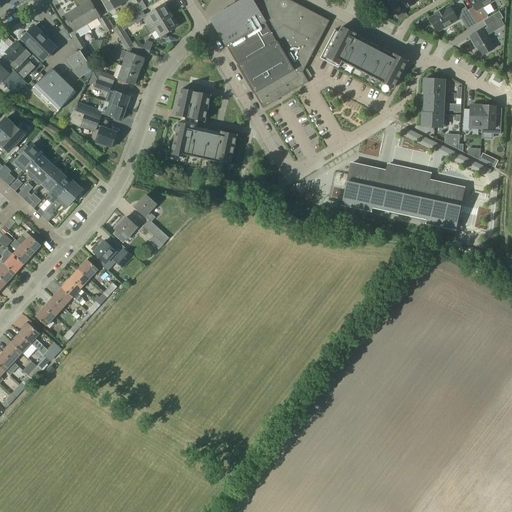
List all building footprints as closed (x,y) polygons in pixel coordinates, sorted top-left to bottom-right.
[(97,0),(104,12),(107,10),(108,12),(115,8),(116,10),(121,7),(120,5),(127,1),(126,0),(97,0)] [(244,0),(211,19),(263,110),(309,83),(303,73),(330,22),(288,0),(244,0)] [(386,0),(393,10),(400,6),(403,10),(415,3),(413,1),(413,0),(386,0)] [(469,0),(474,8),(468,12),(475,25),(487,18),(481,8),(495,0),(469,0)] [(90,2),(78,9),(90,29),(87,24),(99,17),(90,2)] [(151,22),(144,26),(146,30),(171,16),(164,5),(147,15),(151,22)] [(133,6),(126,10),(130,18),(137,14),(133,6)] [(456,18),(461,15),(457,9),(452,11),(449,7),(443,11),(442,10),(435,14),(435,15),(428,19),(436,32),(457,20),(456,18)] [(78,9),(65,16),(74,31),(75,31),(76,31),(82,27),(85,32),(90,29),(78,9)] [(142,12),(114,29),(127,49),(133,46),(123,30),(131,26),(146,17),(142,12)] [(502,19),(498,12),(487,18),(482,21),(486,28),(502,19)] [(171,16),(146,30),(149,35),(156,30),(160,37),(178,27),(171,16)] [(105,17),(99,21),(106,32),(112,29),(105,17)] [(22,39),(43,61),(55,48),(46,39),(45,40),(41,36),(43,33),(36,25),(22,39)] [(354,38),(355,35),(341,27),(338,32),(334,30),(319,59),(338,69),(341,62),(393,89),(407,62),(393,54),(391,58),(354,38)] [(488,35),(484,29),(469,38),(473,45),(474,45),(477,50),(476,50),(479,56),(480,55),(481,56),(494,49),(487,36),(488,35)] [(78,34),(72,37),(79,50),(85,46),(78,34)] [(139,41),(133,45),(136,49),(148,54),(152,43),(147,41),(146,39),(144,44),(140,43),(139,41)] [(17,42),(6,53),(15,61),(20,65),(15,70),(24,78),(34,67),(26,59),(30,55),(17,42)] [(72,56),(67,59),(80,79),(92,71),(80,51),(72,56)] [(127,53),(122,66),(138,72),(143,59),(127,53)] [(0,65),(0,82),(2,81),(15,95),(27,83),(11,68),(7,73),(0,65)] [(122,66),(118,79),(134,85),(138,72),(122,66)] [(35,87),(59,110),(58,110),(59,111),(75,94),(74,95),(50,71),(51,71),(50,70),(34,87),(35,87)] [(93,72),(89,83),(95,85),(94,87),(109,93),(112,85),(98,80),(93,72)] [(102,73),(99,79),(112,84),(114,77),(102,73)] [(449,81),(424,80),(423,93),(425,93),(425,92),(446,93),(446,94),(448,94),(449,81)] [(178,123),(171,155),(187,158),(187,156),(230,166),(236,136),(221,132),(220,136),(193,130),(194,126),(193,126),(194,120),(204,122),(210,96),(181,89),(175,116),(182,117),(182,120),(181,124),(178,123)] [(106,102),(104,101),(125,109),(129,97),(110,90),(106,102)] [(446,105),(446,94),(446,93),(425,92),(425,93),(424,104),(446,105)] [(87,95),(84,101),(91,104),(94,98),(87,95)] [(257,112),(262,109),(254,96),(249,99),(257,112)] [(77,104),(73,110),(79,112),(85,115),(99,120),(102,112),(106,114),(105,115),(121,121),(125,109),(105,102),(104,101),(102,106),(100,106),(99,111),(82,105),(79,104),(78,105),(77,104)] [(424,114),(442,115),(445,115),(446,105),(424,104),(424,114)] [(463,110),(462,131),(469,131),(469,128),(481,129),(482,106),(482,107),(470,106),(470,110),(463,110)] [(495,107),(482,106),(481,129),(481,132),(493,133),(493,134),(500,135),(501,120),(494,120),(495,107)] [(73,110),(68,121),(80,127),(82,122),(96,128),(99,120),(85,115),(79,112),(73,110)] [(445,115),(442,115),(424,114),(422,114),(421,127),(445,128),(445,115)] [(5,119),(0,124),(0,142),(14,127),(5,119)] [(0,144),(8,152),(24,135),(14,126),(14,127),(0,142),(0,144)] [(101,127),(95,144),(106,148),(107,146),(111,147),(112,146),(114,146),(118,134),(116,134),(117,133),(101,127)] [(459,136),(451,136),(450,146),(458,150),(459,143),(459,136)] [(154,141),(151,147),(163,152),(165,145),(154,141)] [(21,156),(14,164),(24,172),(27,169),(27,168),(39,155),(40,155),(41,154),(31,145),(29,148),(25,145),(18,153),(21,156)] [(480,160),(480,149),(474,149),(468,148),(467,155),(480,161),(480,160)] [(480,160),(480,161),(483,162),(487,164),(490,158),(483,154),(480,160)] [(32,179),(35,176),(47,162),(40,155),(39,155),(27,168),(27,169),(31,172),(28,176),(32,179)] [(492,179),(496,171),(461,155),(457,163),(492,179)] [(43,183),(55,169),(47,162),(35,176),(43,183)] [(455,229),(464,189),(435,183),(429,182),(430,175),(387,165),(386,172),(379,171),(350,164),(342,205),(371,211),(372,207),(378,208),(421,218),(421,217),(427,219),(426,223),(455,229)] [(0,169),(0,178),(2,181),(9,174),(11,172),(4,165),(3,167),(0,169)] [(51,190),(63,176),(55,169),(43,183),(51,190)] [(71,184),(63,176),(51,190),(47,194),(52,198),(49,201),(53,204),(56,201),(71,184)] [(72,182),(71,184),(56,201),(65,210),(82,191),(72,182)] [(146,195),(134,208),(148,221),(143,226),(154,236),(159,230),(159,229),(151,222),(155,218),(149,212),(156,204),(146,195)] [(119,234),(115,239),(122,246),(126,250),(130,245),(124,240),(125,239),(126,240),(137,228),(125,218),(114,230),(119,234)] [(10,219),(2,228),(6,232),(15,222),(12,219),(11,219),(10,219)] [(143,226),(139,231),(149,241),(154,236),(143,226)] [(159,230),(154,236),(149,241),(159,250),(169,238),(163,232),(159,229),(159,230)] [(5,234),(0,238),(0,243),(6,248),(12,241),(5,234)] [(30,236),(21,245),(32,255),(41,245),(30,236)] [(16,241),(12,245),(17,250),(14,253),(12,255),(23,264),(32,255),(21,245),(16,241)] [(104,241),(93,253),(105,264),(111,257),(114,260),(122,268),(132,257),(125,251),(126,250),(122,246),(115,253),(108,246),(104,241)] [(3,256),(0,258),(0,260),(4,264),(15,274),(23,264),(12,255),(7,249),(2,255),(3,256)] [(0,260),(0,277),(6,283),(15,274),(4,264),(0,260)] [(87,260),(78,270),(89,279),(98,270),(87,260)] [(78,270),(69,279),(80,289),(89,279),(78,270)] [(69,279),(61,288),(72,298),(79,304),(84,299),(77,293),(80,289),(69,279)] [(112,283),(104,293),(108,297),(116,287),(112,283)] [(61,288),(52,298),(63,308),(72,298),(61,288)] [(104,293),(95,302),(99,306),(108,297),(104,293)] [(52,298),(44,307),(54,317),(63,308),(52,298)] [(95,302),(86,312),(91,316),(99,306),(95,302)] [(44,307),(35,317),(46,327),(54,317),(44,307)] [(86,312),(78,321),(82,325),(91,316),(86,312)] [(78,321),(69,330),(74,334),(82,325),(78,321)] [(23,330),(19,334),(30,344),(45,357),(49,361),(60,349),(54,344),(48,351),(34,339),(39,334),(29,325),(28,324),(26,322),(21,328),(22,329),(23,330)] [(69,330),(61,340),(65,344),(74,334),(69,330)] [(19,334),(11,343),(22,353),(30,344),(19,334)] [(11,343),(2,353),(13,363),(22,353),(11,343)] [(2,353),(0,355),(0,367),(5,372),(13,363),(2,353)] [(45,357),(36,366),(41,370),(49,361),(45,357)] [(36,366),(28,376),(32,380),(41,370),(36,366)] [(53,371),(49,367),(44,373),(48,376),(53,371)] [(28,376),(19,385),(24,389),(32,380),(28,376)] [(19,385),(11,395),(15,399),(24,389),(19,385)] [(11,395),(2,404),(7,408),(15,399),(11,395)]
